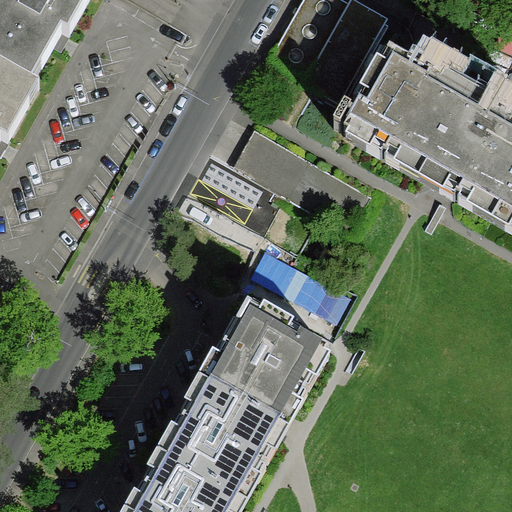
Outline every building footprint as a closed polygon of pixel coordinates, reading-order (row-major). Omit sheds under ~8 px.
[(90,0),(0,0),(0,67),(33,87),(61,36),(69,39),(90,0)] [(338,0),(306,0),(271,61),(347,105),(348,103),(357,109),(372,83),(362,78),(389,29),(338,0)] [(390,53),(372,83),(357,109),(360,111),(343,141),(421,184),(470,98),(390,53)] [(39,90),(33,87),(0,67),(0,143),(1,142),(8,146),(39,90)] [(511,195),(511,121),(470,98),(421,184),(495,226),(511,195)] [(352,115),(346,111),(335,131),(342,134),(352,115)] [(307,162),(254,133),(233,172),(287,201),(307,162)] [(373,199),(307,162),(287,201),(351,237),(373,199)] [(511,195),(495,226),(511,235),(511,195)] [(248,304),(202,383),(289,432),(334,354),(248,304)] [(202,383),(161,456),(248,505),(289,432),(202,383)] [(161,456),(129,511),(243,511),(248,505),(161,456)]
